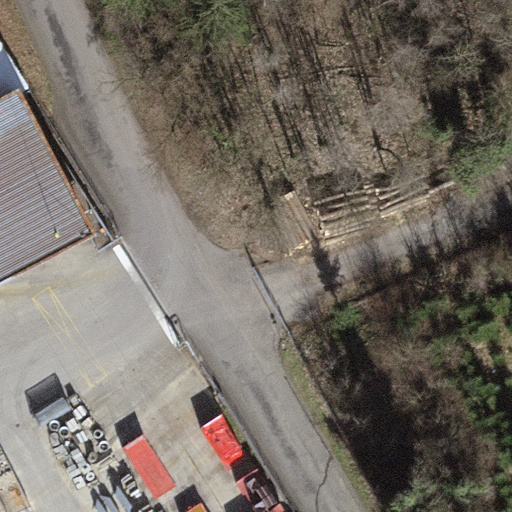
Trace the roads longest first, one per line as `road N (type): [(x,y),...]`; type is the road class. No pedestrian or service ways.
road 1 (unclassified): [(21,0),(212,308),(321,511)]
road 2 (track): [(212,308),(511,197)]
